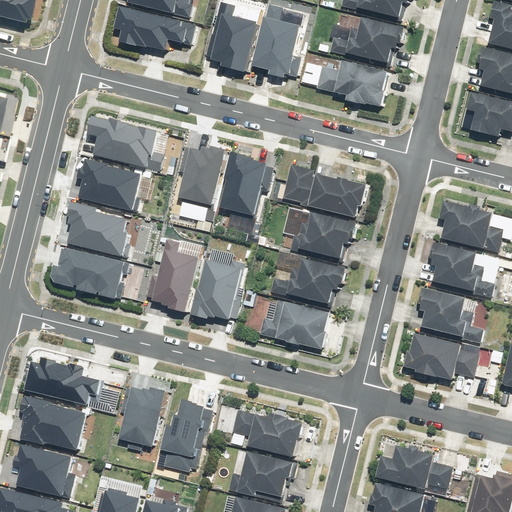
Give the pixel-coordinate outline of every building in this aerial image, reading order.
[(346,0),(343,12),(362,16),(362,14),(404,23),(408,6),(413,7),(414,1),(417,1),(416,0),(346,0)] [(493,45),(511,50),(511,6),(498,3),(494,19),(499,21),(493,45)] [(361,59),(393,67),(396,52),(402,53),(404,44),(406,45),(410,32),(367,21),(364,32),(354,29),(351,43),(337,39),(333,53),(351,58),(351,59),(360,61),(361,59)] [(498,93),(511,96),(511,55),(485,49),(482,64),(485,65),(484,71),(487,72),(482,90),(498,94),(498,93)] [(388,94),(393,75),(344,63),(341,72),(326,68),(320,90),(340,95),(340,96),(352,99),(351,104),(364,108),(364,106),(371,108),(372,107),(386,110),(390,95),(388,94)] [(475,132),(503,139),(505,131),(511,132),(511,103),(475,94),(471,111),(480,114),(475,132)] [(303,206),(360,220),(363,208),(366,209),(371,187),(353,182),(342,179),(341,181),(320,176),(320,179),(316,178),(317,171),(294,166),(285,199),(304,203),(303,206)] [(446,240),(501,254),(506,231),(494,228),(497,215),(484,212),(485,208),(474,206),(473,209),(447,203),(443,220),(450,222),(446,240)] [(312,253),(345,260),(348,245),(353,246),(355,236),(358,237),(361,225),(312,213),(310,225),(305,224),(302,237),(296,236),(293,251),(312,255),(312,253)] [(271,237),(261,234),(257,246),(268,248),(271,237)] [(435,285),(495,299),(498,285),(485,282),(488,268),(478,266),(481,254),(438,244),(434,260),(437,260),(435,266),(439,267),(435,285)] [(301,298),(333,306),(337,290),(342,292),(343,286),(346,286),(350,271),(307,260),(304,271),(295,269),(291,283),(277,279),(273,293),(291,297),(291,298),(300,301),(301,298)] [(262,285),(253,283),(247,306),(256,308),(262,285)] [(424,331),(483,345),(487,330),(474,327),(477,313),(467,311),(470,299),(427,290),(423,305),(426,306),(424,311),(428,312),(424,331)] [(304,346),(327,352),(331,334),(329,333),(334,315),(280,301),(275,321),(266,319),(262,335),(291,343),(291,344),(304,347),(304,346)] [(459,375),(477,379),(482,356),(464,352),(465,346),(418,335),(414,353),(412,352),(408,369),(421,371),(420,374),(441,379),(441,378),(457,382),(459,375)] [(249,447),(298,459),(302,440),(304,441),(308,425),(293,421),(294,420),(286,418),(286,417),(274,414),(272,419),(240,412),(235,433),(252,437),(249,447)] [(380,479),(430,491),(431,485),(451,490),(456,468),(437,463),(438,456),(423,453),(424,449),(414,447),(413,450),(400,447),(397,460),(385,457),(380,479)] [(241,494),(259,498),(260,492),(286,499),(291,479),(294,480),(295,474),(298,474),(301,465),(249,452),(243,477),(236,475),(232,491),(241,493),(241,494)] [(469,511),(511,511),(511,474),(499,472),(497,480),(478,475),(469,511)] [(378,511),(424,511),(429,496),(380,485),(377,495),(376,495),(373,505),(380,507),(378,511)] [(289,511),(290,511),(240,499),(236,511),(289,511)]
